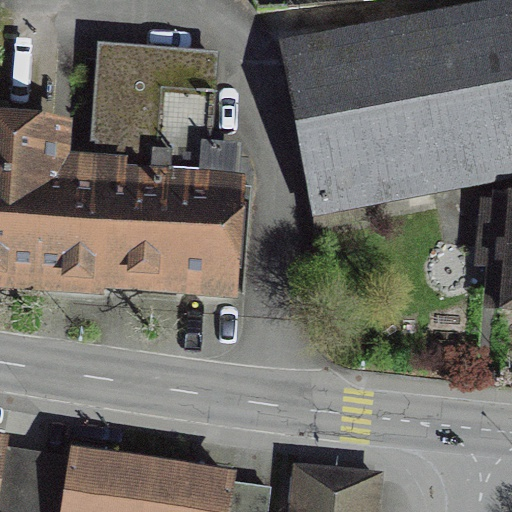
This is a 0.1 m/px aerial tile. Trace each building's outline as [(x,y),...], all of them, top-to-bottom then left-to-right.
[(511,14),(296,51),(320,192),(511,159),(511,14)] [(200,63),(103,55),(94,164),(56,161),(59,129),(0,123),(0,273),(213,292),(225,154),(192,152),(200,63)] [(511,207),(488,204),(482,251),(500,253),(495,298),(511,300),(511,207)] [(141,511),(149,469),(71,456),(61,511),(141,511)] [(245,511),(250,487),(149,469),(141,511),(245,511)] [(373,511),(378,483),(296,472),(290,511),(373,511)]
